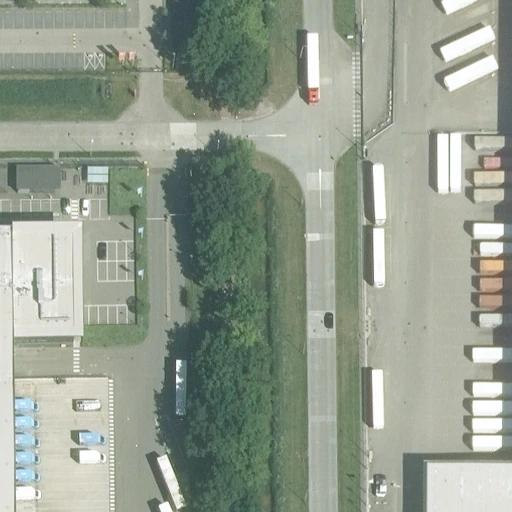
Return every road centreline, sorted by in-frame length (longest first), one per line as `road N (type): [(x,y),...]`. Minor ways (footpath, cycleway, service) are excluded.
road 1 (unknown): [(423,0),(429,280),(409,511)]
road 2 (unknown): [(149,511),(154,139)]
road 3 (unclassified): [(323,511),(319,139)]
road 4 (unclassified): [(319,139),(0,140)]
road 5 (unknown): [(319,139),(368,92),(382,0)]
road 6 (unclassified): [(319,139),(316,0)]
